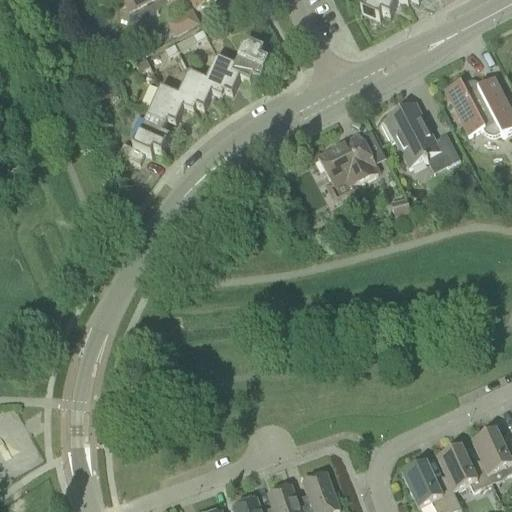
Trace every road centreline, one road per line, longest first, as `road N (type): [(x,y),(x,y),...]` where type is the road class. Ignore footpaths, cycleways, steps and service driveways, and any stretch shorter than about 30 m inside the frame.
road 1 (residential): [(81,385),(99,327),(187,190),(244,145),(339,94)]
road 2 (residential): [(386,511),(378,466),(511,392)]
road 3 (residential): [(339,94),(511,3)]
road 4 (residential): [(126,511),(272,458)]
road 5 (unclassified): [(89,511),(76,458),(81,385)]
